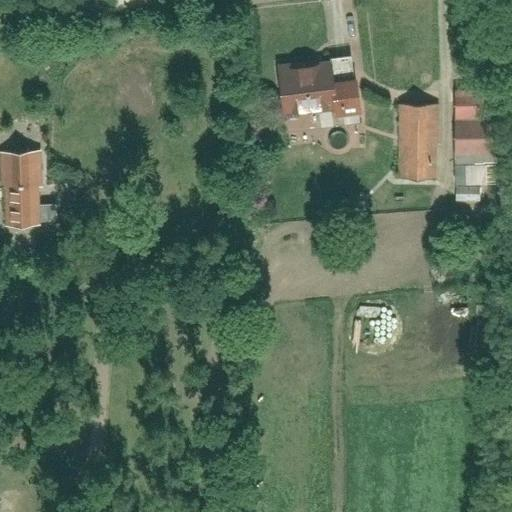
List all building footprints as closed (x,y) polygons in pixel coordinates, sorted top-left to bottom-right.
[(329,51),(272,59),(280,111),(333,104),(334,113),(360,109),(354,70),(332,73),(329,51)] [(506,85),(453,84),(452,151),(505,152),(506,85)] [(438,101),(396,100),(395,175),(436,176),(438,101)] [(40,146),(0,147),(0,185),(3,185),(5,221),(39,220),(37,183),(41,183),(40,146)] [(114,242),(58,245),(60,279),(116,276),(114,242)]
